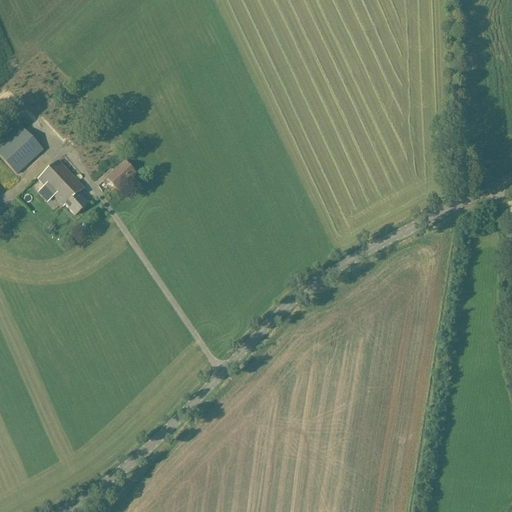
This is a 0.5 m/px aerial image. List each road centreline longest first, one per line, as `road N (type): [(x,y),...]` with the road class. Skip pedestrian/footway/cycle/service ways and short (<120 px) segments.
road 1 (tertiary): [(64,511),(167,429),(305,287),(341,260),(506,175)]
road 2 (unclassified): [(511,343),(506,175)]
